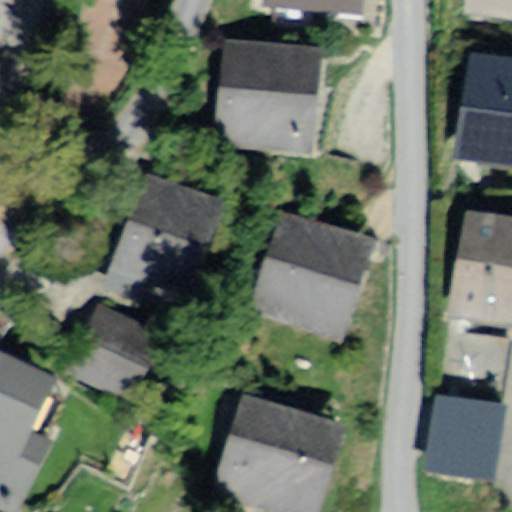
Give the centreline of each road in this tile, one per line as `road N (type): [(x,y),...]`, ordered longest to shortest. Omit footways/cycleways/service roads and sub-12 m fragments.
road 1 (residential): [(409,0),(409,511)]
road 2 (residential): [(0,260),(139,120),(191,0)]
